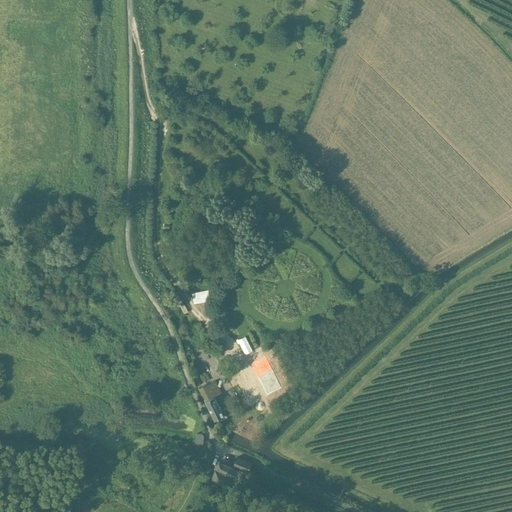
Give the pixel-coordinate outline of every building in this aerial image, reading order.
[(193,302),(211,301),(210,290),(192,292),(193,302)] [(262,357),(248,364),(264,396),(278,389),(262,357)] [(215,380),(208,384),(198,389),(205,402),(214,420),(223,416),(214,397),(222,393),(215,380)] [(237,456),(232,467),(247,473),(252,463),(237,456)] [(218,462),(212,478),(228,485),(231,476),(238,479),(241,471),(218,462)]
